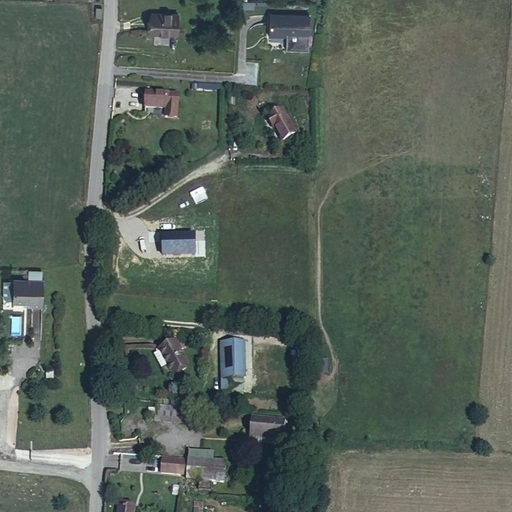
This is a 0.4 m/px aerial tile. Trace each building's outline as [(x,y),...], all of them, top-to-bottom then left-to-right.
[(99,5),(98,0),(57,0),(58,8),(99,5)] [(179,42),(181,21),(154,19),(153,39),(179,42)] [(307,47),(308,29),(270,27),(269,46),(307,47)] [(183,124),(185,100),(153,99),(152,113),(171,114),(171,123),(183,124)] [(293,135),(282,111),(266,118),(278,142),(293,135)] [(40,282),(41,272),(29,272),(28,282),(40,282)] [(43,309),(43,282),(40,282),(28,282),(12,282),(13,284),(2,283),(2,300),(5,303),(12,302),(12,305),(23,305),(22,309),(43,309)] [(245,339),(220,339),(220,381),(222,381),(222,395),(245,395),(245,339)] [(177,341),(160,349),(161,351),(169,365),(173,373),(190,365),(177,341)] [(161,351),(155,354),(162,368),(169,365),(161,351)] [(328,373),(328,358),(318,358),(318,373),(328,373)] [(189,422),(189,407),(154,405),(154,420),(189,422)] [(271,436),(272,416),(238,415),(237,434),(271,436)] [(167,464),(168,455),(150,454),(150,471),(167,472),(167,464)] [(224,479),(224,458),(185,456),(184,465),(183,472),(182,477),(224,479)] [(183,472),(184,465),(167,464),(167,472),(183,472)] [(194,511),(199,511),(201,511),(203,502),(195,500),(194,511)]
